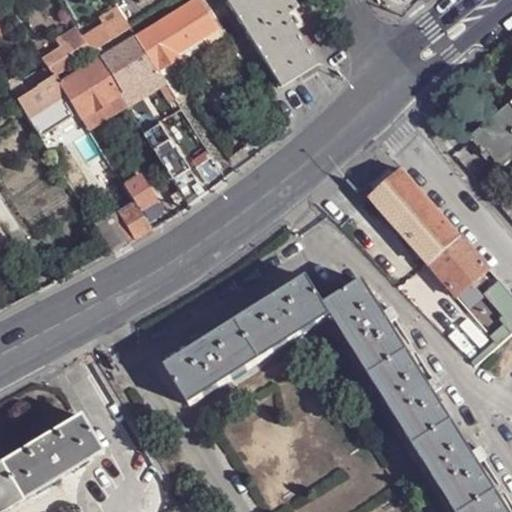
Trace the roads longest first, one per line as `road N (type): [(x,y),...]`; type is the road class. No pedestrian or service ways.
road 1 (secondary): [(0,357),(166,265),(380,92)]
road 2 (unclassified): [(380,92),(404,135),(511,259)]
road 3 (secondary): [(380,92),(489,0)]
